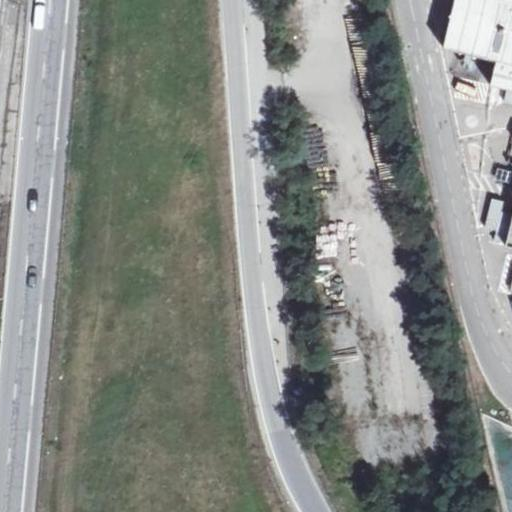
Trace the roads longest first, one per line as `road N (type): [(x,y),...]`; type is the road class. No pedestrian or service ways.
road 1 (motorway): [(315,511),(282,436),(260,333),(233,0)]
road 2 (motorway): [(5,511),(52,0)]
